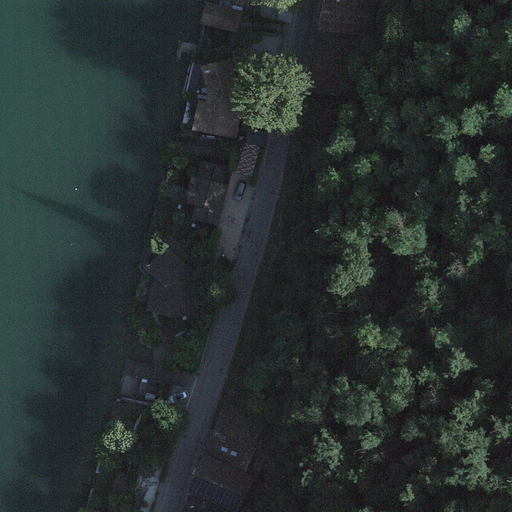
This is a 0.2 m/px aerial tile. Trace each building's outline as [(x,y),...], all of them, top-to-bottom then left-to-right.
[(376,0),(322,0),(317,33),(372,41),(376,0)] [(235,34),(240,11),(217,6),(205,3),(200,26),(235,34)] [(369,73),(372,41),(317,33),(314,33),(309,64),(366,73),(369,73)] [(238,92),(229,60),(199,68),(206,95),(204,104),(197,102),(191,133),(234,141),(242,100),(238,92)] [(366,73),(309,64),(309,66),(311,67),(306,93),(360,100),(366,73)] [(213,157),(214,140),(181,138),(180,154),(213,157)] [(230,170),(199,161),(194,179),(190,177),(178,217),(214,227),(230,170)] [(200,280),(164,248),(144,270),(154,279),(144,312),(192,326),(202,291),(197,289),(200,280)] [(211,431),(252,449),(264,420),(223,403),(211,431)] [(243,474),(254,450),(252,449),(211,431),(200,455),(202,456),(243,474)] [(243,474),(202,456),(185,493),(190,494),(229,511),(236,511),(252,478),(243,474)] [(125,500),(131,475),(115,472),(110,496),(125,500)] [(229,511),(190,494),(181,511),(229,511)]
